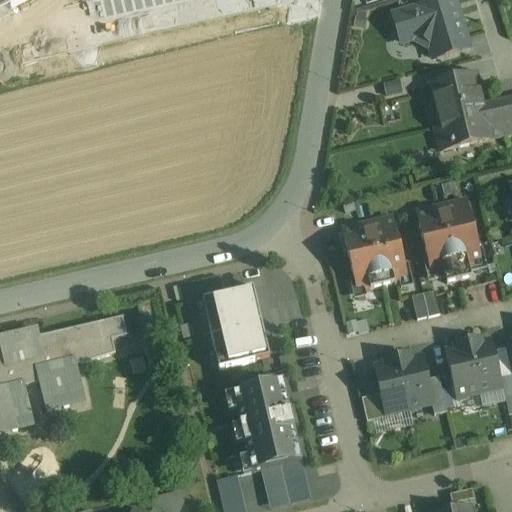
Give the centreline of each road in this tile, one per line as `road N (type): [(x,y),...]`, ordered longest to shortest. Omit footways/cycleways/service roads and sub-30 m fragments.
road 1 (residential): [(272,231),(0,303)]
road 2 (residential): [(334,0),(297,194),(272,231)]
road 3 (residential): [(511,308),(332,351)]
road 4 (residential): [(332,351),(367,503)]
road 5 (residential): [(367,503),(505,468)]
road 6 (residential): [(272,231),(313,273),(332,351)]
